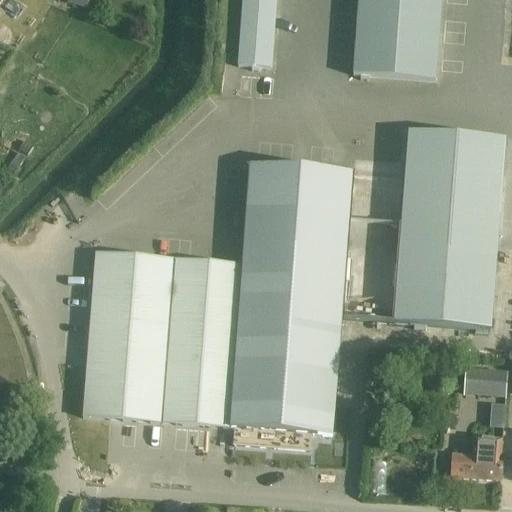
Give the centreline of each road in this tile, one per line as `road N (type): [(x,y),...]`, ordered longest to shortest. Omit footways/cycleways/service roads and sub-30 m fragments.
road 1 (unclassified): [(66,483),(421,511)]
road 2 (unclassified): [(66,483),(43,342),(0,261)]
